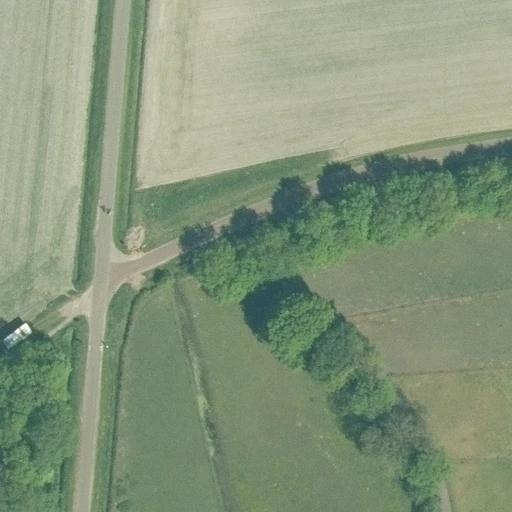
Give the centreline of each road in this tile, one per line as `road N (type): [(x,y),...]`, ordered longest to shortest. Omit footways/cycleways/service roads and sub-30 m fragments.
road 1 (unclassified): [(100,281),(347,178),(511,146)]
road 2 (unclassified): [(100,281),(124,0)]
road 3 (unclassified): [(81,511),(100,281)]
road 4 (track): [(0,353),(100,281)]
